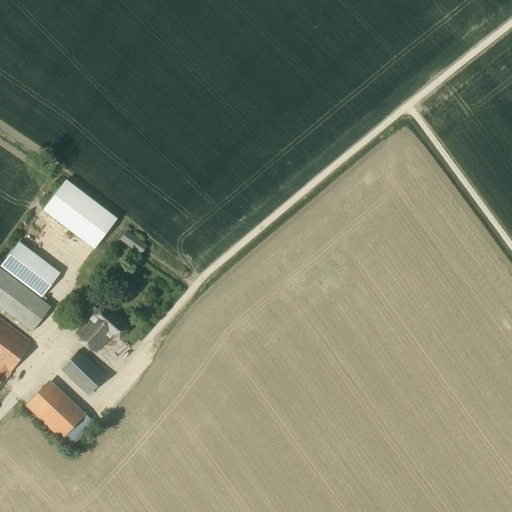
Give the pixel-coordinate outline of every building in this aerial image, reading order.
[(43,210),(76,235),(94,249),(117,219),(66,179),(43,210)] [(148,245),(127,231),(120,240),(141,255),(148,245)] [(1,266),(42,297),(60,273),(19,242),(1,266)] [(0,267),(0,307),(32,332),(51,307),(0,267)] [(76,333),(81,337),(78,340),(90,351),(91,350),(97,352),(113,334),(119,339),(127,330),(100,306),(96,311),(94,309),(91,312),(93,314),(76,333)] [(0,387),(1,388),(11,374),(10,373),(31,344),(29,343),(30,340),(0,317),(0,387)] [(78,350),(60,369),(88,395),(107,376),(78,350)] [(49,380),(25,405),(61,440),(70,449),(94,423),(85,415),(86,414),(49,380)]
